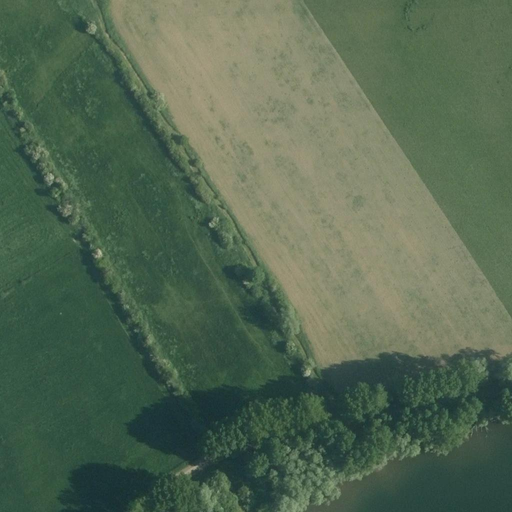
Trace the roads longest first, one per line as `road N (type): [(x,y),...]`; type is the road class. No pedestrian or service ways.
road 1 (track): [(336,423),(268,286),(79,0)]
road 2 (track): [(208,458),(441,397),(511,389)]
